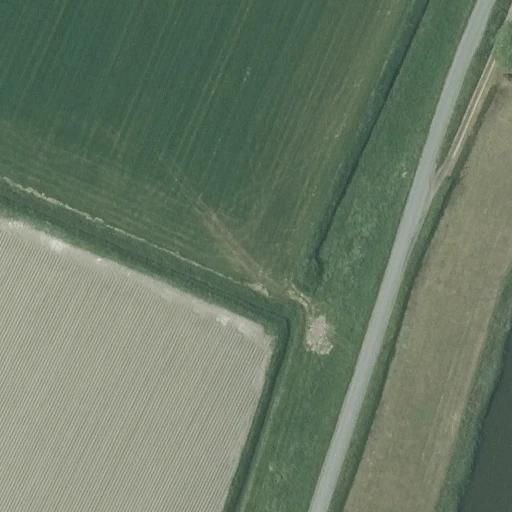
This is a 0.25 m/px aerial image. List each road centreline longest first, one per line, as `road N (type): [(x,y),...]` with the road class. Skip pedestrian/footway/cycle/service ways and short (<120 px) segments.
road 1 (unclassified): [(314,511),(483,0)]
road 2 (track): [(511,12),(445,160),(429,185),(420,185)]
